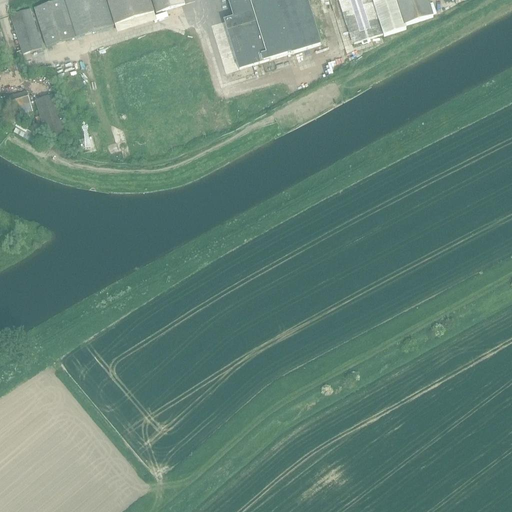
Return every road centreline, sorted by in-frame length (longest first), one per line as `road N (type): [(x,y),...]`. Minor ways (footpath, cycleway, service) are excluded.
road 1 (track): [(33,342),(511,86)]
road 2 (track): [(150,511),(281,401),(511,274)]
